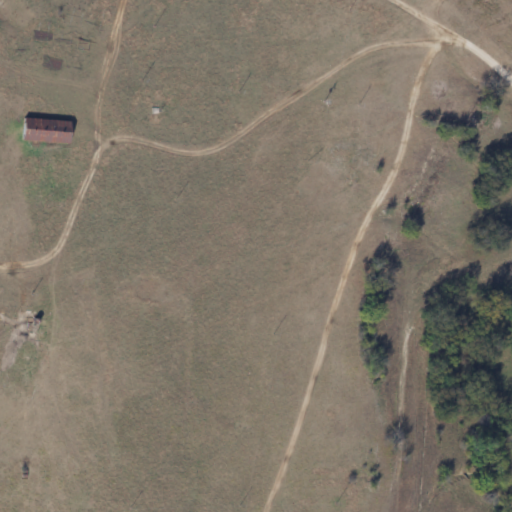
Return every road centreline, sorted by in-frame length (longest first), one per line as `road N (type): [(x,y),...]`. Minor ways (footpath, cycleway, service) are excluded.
road 1 (track): [(274,511),(301,401),(393,160),(452,34)]
road 2 (track): [(388,0),(452,34),(511,82)]
